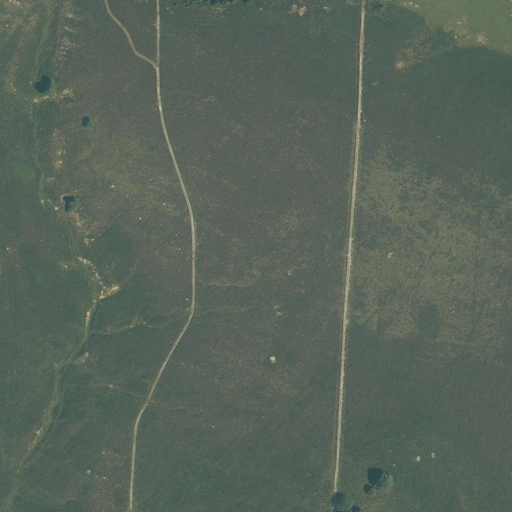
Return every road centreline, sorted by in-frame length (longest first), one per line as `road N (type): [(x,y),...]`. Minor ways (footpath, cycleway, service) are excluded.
road 1 (track): [(334,511),(363,0)]
road 2 (track): [(158,69),(162,124),(193,233),(193,302),(136,424),(130,511)]
